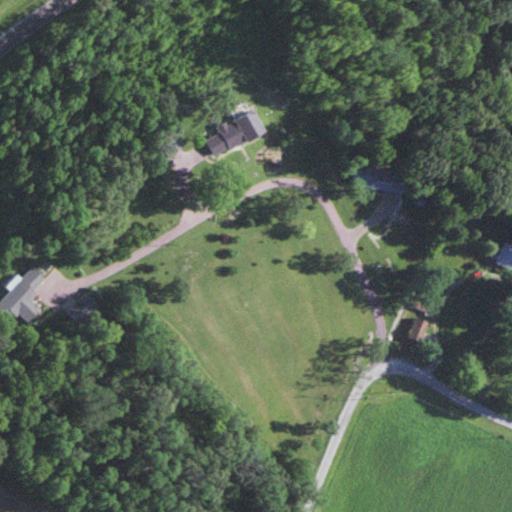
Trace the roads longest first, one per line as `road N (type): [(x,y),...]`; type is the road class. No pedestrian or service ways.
road 1 (residential): [(374,359),(383,322),(374,290),(330,200),(311,179),(272,174),(185,220)]
road 2 (residential): [(304,511),(374,359)]
road 3 (residential): [(511,425),(374,359)]
